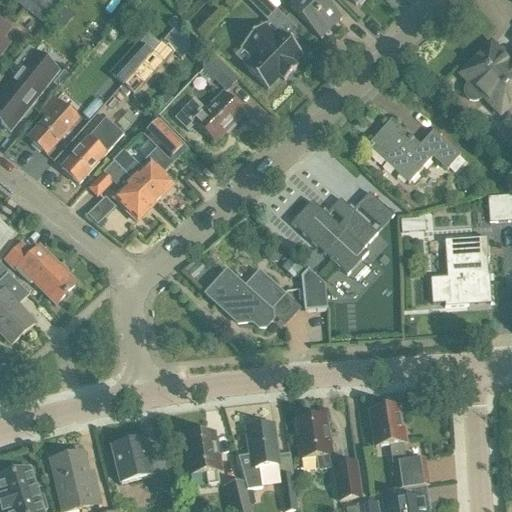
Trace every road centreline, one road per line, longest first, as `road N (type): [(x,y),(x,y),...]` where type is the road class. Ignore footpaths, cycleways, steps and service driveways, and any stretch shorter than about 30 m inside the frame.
road 1 (residential): [(132,283),(348,85),(427,0)]
road 2 (unclassified): [(139,390),(470,367)]
road 3 (residential): [(132,283),(0,173)]
road 4 (unclassified): [(0,437),(139,390)]
road 5 (residential): [(480,511),(470,367)]
